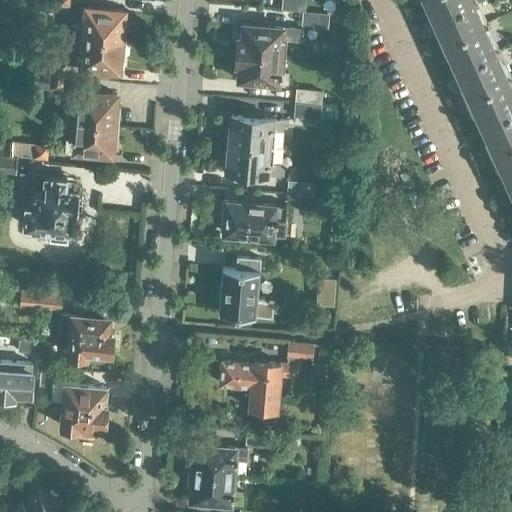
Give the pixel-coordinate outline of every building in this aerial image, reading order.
[(305,0),(282,0),(281,7),(304,10),(305,0)] [(435,29),(441,43),(484,24),(472,0),(422,0),(426,7),(428,6),(429,8),(428,8),(433,18),(434,18),(438,27),(435,29)] [(2,1),(0,31),(13,32),(14,2),(2,1)] [(84,6),(81,36),(83,37),(84,35),(125,39),(127,24),(123,24),(124,10),(84,6)] [(329,14),(312,12),(304,11),(302,24),(328,26),(329,14)] [(238,33),(237,50),(281,54),(282,39),(303,41),(304,29),(296,28),(262,25),(262,23),(253,22),(252,24),(243,23),(242,33),(238,33)] [(459,83),(466,97),(508,78),(484,24),(441,43),(447,56),(451,55),(454,62),(453,62),(458,73),(459,73),(462,81),(459,83)] [(124,56),(125,39),(84,35),(83,37),(81,36),(79,65),(119,68),(120,55),(124,56)] [(281,54),(237,50),(235,68),(239,69),(238,79),(247,80),(247,82),(257,83),(257,80),(291,83),(292,76),(287,76),(287,71),(282,71),(282,69),(279,69),(281,54)] [(28,74),(51,76),(65,77),(66,64),(36,62),(36,64),(28,64),(28,74)] [(65,77),(51,76),(50,90),(65,91),(65,77)] [(485,138),(492,153),(511,144),(511,86),(508,78),(466,97),(472,111),(476,109),(479,118),(478,118),(483,128),(484,128),(487,137),(485,138)] [(322,90),(297,87),(295,100),(321,103),(322,90)] [(69,89),(67,119),(118,123),(119,107),(115,107),(116,93),(69,89)] [(321,105),(295,103),(294,115),(320,118),(321,105)] [(229,134),(229,142),(272,146),(274,130),(281,130),(282,125),(286,126),(287,119),(260,116),(260,114),(243,113),(243,115),(231,114),(231,115),(227,117),(225,132),(229,134)] [(117,139),(118,123),(67,119),(65,136),(64,149),(112,153),(113,139),(117,139)] [(12,155),(18,156),(18,155),(48,158),(48,157),(49,144),(13,141),(12,155)] [(271,162),(272,146),(229,142),(228,150),(224,151),(223,166),(226,169),(226,170),(238,172),(238,175),(255,177),(255,174),(281,176),(282,167),(278,167),(278,162),(271,162)] [(511,191),(509,192),(511,197),(511,144),(492,153),(498,167),(501,165),(504,173),(503,173),(508,184),(509,183),(511,190),(511,191)] [(17,163),(0,161),(0,173),(16,175),(17,163)] [(52,177),(20,173),(19,183),(23,183),(21,206),(25,207),(23,226),(50,229),(48,240),(66,242),(68,231),(70,231),(72,212),(76,212),(79,189),(64,187),(66,177),(52,176),(52,177)] [(314,182),(289,180),(287,193),(313,195),(314,182)] [(298,209),(311,210),(342,212),(343,199),(300,195),(298,209)] [(225,232),(273,237),(273,235),(283,236),(286,207),(286,205),(227,200),(227,204),(224,204),(222,227),(225,227),(225,232)] [(236,267),(222,266),(218,312),(273,317),(274,301),(258,299),(261,257),(237,255),(236,267)] [(319,304),(336,305),(338,276),(321,275),(319,304)] [(21,304),(59,307),(59,293),(22,290),(21,304)] [(59,335),(71,336),(70,352),(86,353),(86,357),(87,359),(102,360),(104,358),(105,351),(106,351),(106,349),(111,346),(112,337),(107,333),(109,316),(103,315),(103,309),(84,307),(84,313),(72,312),(72,313),(61,312),(59,335)] [(41,341),(19,339),(18,351),(40,352),(41,341)] [(289,340),(288,355),(301,356),(312,357),(314,344),(290,341),(290,340),(289,340)] [(0,393),(15,395),(15,390),(31,391),(33,370),(33,361),(0,358),(0,393)] [(223,360),(221,382),(252,385),(250,407),(262,408),(262,410),(272,411),(272,409),(277,409),(280,374),(290,375),(291,363),(287,363),(254,360),(254,362),(223,360)] [(105,385),(65,381),(67,369),(40,367),(38,389),(51,390),(50,399),(64,401),(61,424),(79,426),(79,431),(98,432),(99,422),(101,423),(105,419),(107,403),(104,403),(105,385)] [(271,432),(248,430),(246,443),(280,446),(281,433),(271,432)] [(190,452),(189,470),(233,474),(234,469),(245,470),(247,447),(215,444),(215,441),(206,440),(205,443),(196,443),(195,453),(190,452)] [(209,500),(242,503),(243,491),(232,490),(233,474),(189,470),(187,487),(192,488),(191,498),(201,499),(201,502),(209,503),(209,500)] [(23,499),(14,511),(52,511),(55,508),(57,509),(63,500),(61,499),(63,495),(61,494),(61,495),(51,488),(49,491),(34,481),(33,482),(36,484),(25,500),(23,499)]
